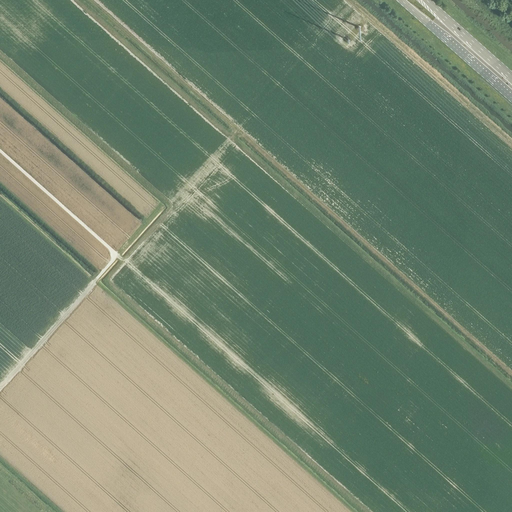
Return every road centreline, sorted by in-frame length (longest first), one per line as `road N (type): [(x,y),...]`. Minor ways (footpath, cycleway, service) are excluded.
road 1 (track): [(0,386),(115,256),(0,150)]
road 2 (primary): [(402,0),(511,98)]
